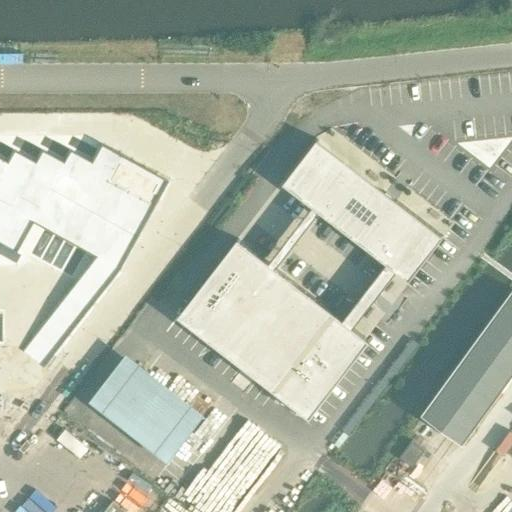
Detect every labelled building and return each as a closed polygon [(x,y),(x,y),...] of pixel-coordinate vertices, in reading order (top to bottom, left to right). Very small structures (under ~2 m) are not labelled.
[(317,139),(283,183),(312,206),(268,262),(238,239),(178,316),(307,416),(367,338),(353,327),(397,271),(409,280),(443,236),(397,200),(396,200),(386,192),(383,196),(372,187),(316,144),(319,140),(317,139)] [(0,240),(17,250),(33,221),(119,269),(168,181),(103,145),(94,163),(72,151),(66,163),(44,151),(37,163),(16,151),(9,163),(0,157),(0,240)] [(511,289),(423,414),(463,443),(511,374),(511,289)] [(425,449),(412,440),(400,457),(412,467),(425,449)] [(101,511),(124,511),(111,500),(101,511)]
